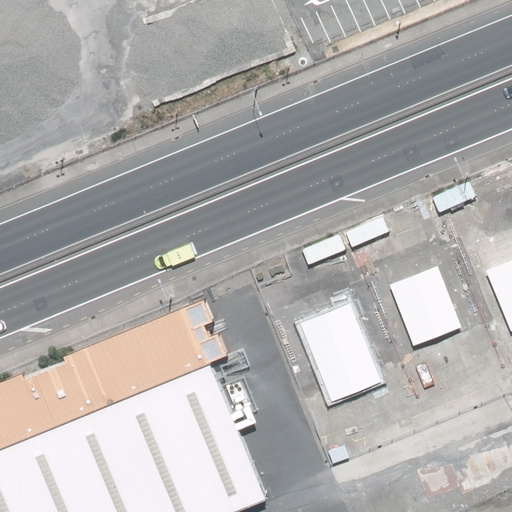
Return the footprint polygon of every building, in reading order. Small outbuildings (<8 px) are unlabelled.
[(472,181),(428,199),(436,217),(479,199),(472,181)] [(385,217),(347,232),(355,250),(394,234),(385,217)] [(341,235),(302,251),(309,269),(348,253),(341,235)] [(447,261),(394,281),(437,390),(489,370),(447,261)] [(209,296),(0,381),(0,511),(230,511),(269,496),(213,361),(232,353),(223,330),(214,334),(209,323),(218,319),(209,296)] [(353,299),(303,320),(347,425),(397,405),(353,299)]
